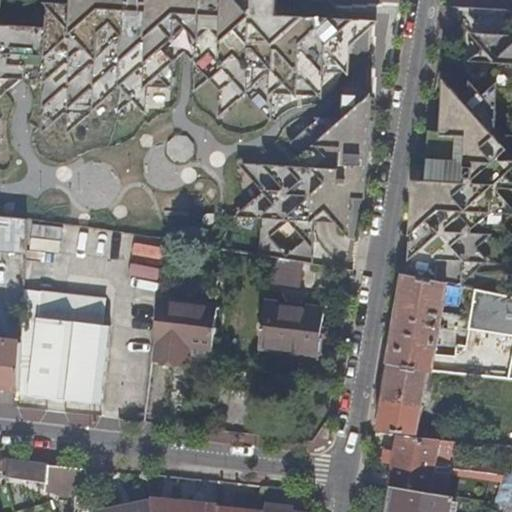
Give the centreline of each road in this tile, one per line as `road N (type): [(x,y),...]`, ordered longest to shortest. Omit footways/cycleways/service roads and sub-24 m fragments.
road 1 (residential): [(337,474),(425,0)]
road 2 (residential): [(0,434),(337,474)]
